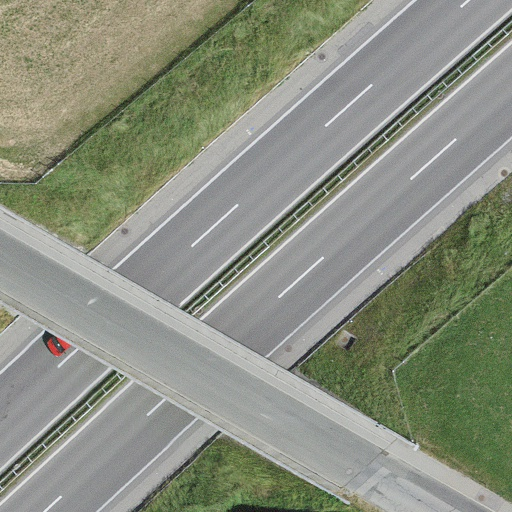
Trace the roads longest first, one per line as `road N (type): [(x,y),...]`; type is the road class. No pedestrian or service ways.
road 1 (motorway): [(31,511),(511,79)]
road 2 (motorway): [(455,0),(0,409)]
road 3 (residential): [(0,252),(451,511)]
